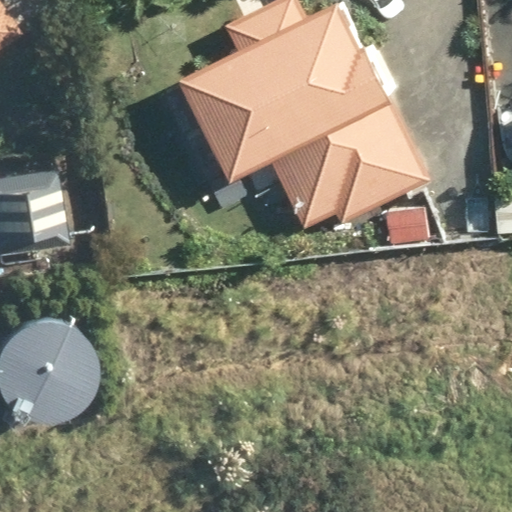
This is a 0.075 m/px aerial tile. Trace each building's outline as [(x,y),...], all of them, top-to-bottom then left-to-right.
[(235,42),(184,66),(231,168),(271,151),(301,221),(336,205),(342,216),(433,175),(397,93),(393,94),(366,34),(360,36),(343,0),(318,0),(305,6),(301,0),(271,0),(226,21),(235,42)] [(0,39),(16,27),(0,5),(0,39)] [(460,143),(460,184),(495,183),(493,142),(460,143)] [(0,173),(0,251),(63,241),(52,167),(0,173)] [(79,401),(94,391),(105,376),(110,359),(110,341),(103,324),(92,310),(77,300),(59,296),(41,298),(24,305),(11,318),(3,334),(0,352),(3,370),(12,386),(26,398),(43,405),(61,406),(79,401)]
